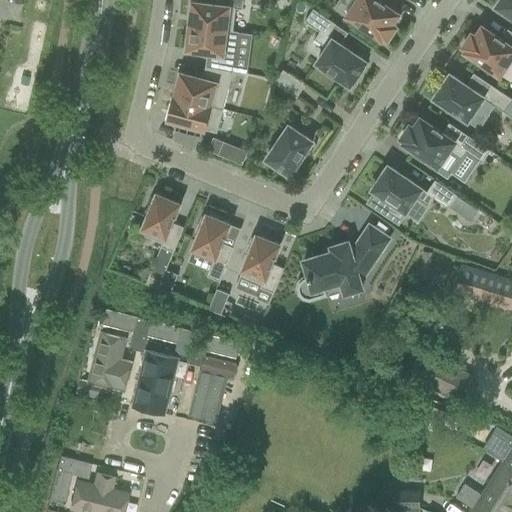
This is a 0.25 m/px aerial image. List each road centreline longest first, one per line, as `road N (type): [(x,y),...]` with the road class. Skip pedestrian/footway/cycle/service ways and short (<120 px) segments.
road 1 (residential): [(452,0),(333,182),(306,202),(283,205),(137,143),(164,0)]
road 2 (tertiary): [(65,164),(23,245),(19,341)]
road 3 (tertiary): [(19,341),(60,254),(65,164)]
road 4 (tertiary): [(65,164),(97,0)]
road 5 (unclassified): [(158,471),(172,461),(171,431),(133,421),(121,429),(123,461)]
